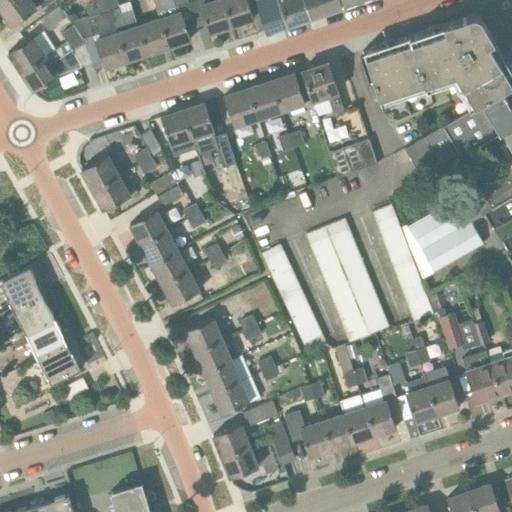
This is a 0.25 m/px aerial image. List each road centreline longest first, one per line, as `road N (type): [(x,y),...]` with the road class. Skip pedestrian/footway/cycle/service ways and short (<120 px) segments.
road 1 (residential): [(23,130),(434,0)]
road 2 (residential): [(168,411),(23,130)]
road 3 (residential): [(303,511),(511,440)]
road 4 (residential): [(0,466),(168,411)]
